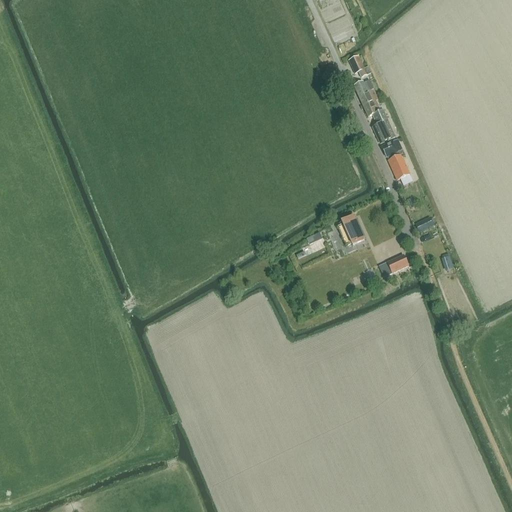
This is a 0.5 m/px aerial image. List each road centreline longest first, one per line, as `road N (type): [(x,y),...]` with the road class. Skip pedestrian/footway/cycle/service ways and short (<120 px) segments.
road 1 (unclassified): [(417,246),(307,0)]
road 2 (track): [(511,485),(417,246)]
